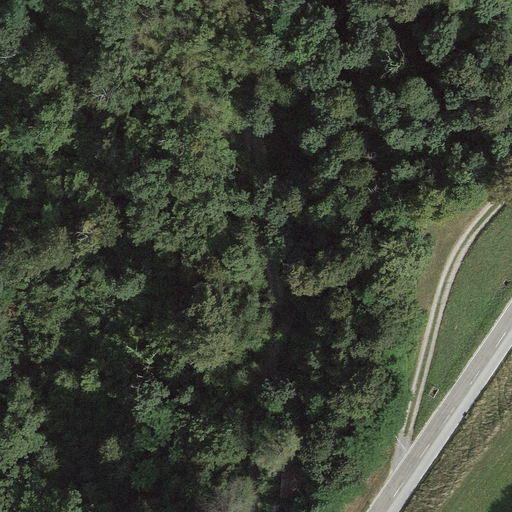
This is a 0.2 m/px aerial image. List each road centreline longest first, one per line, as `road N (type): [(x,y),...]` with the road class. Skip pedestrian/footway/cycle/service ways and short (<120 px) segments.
road 1 (track): [(413,465),(403,436),(441,288),(476,225),(511,185)]
road 2 (tertiary): [(381,511),(511,321)]
